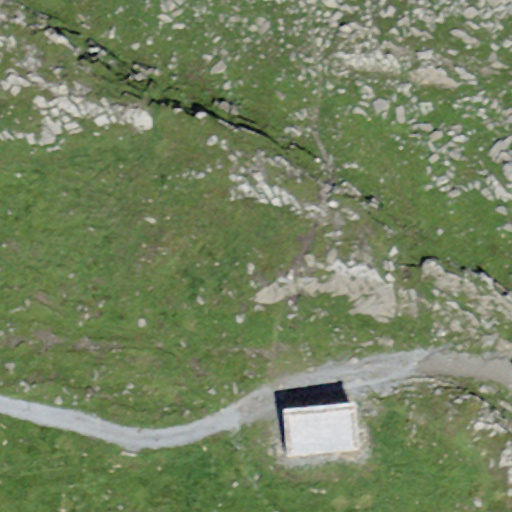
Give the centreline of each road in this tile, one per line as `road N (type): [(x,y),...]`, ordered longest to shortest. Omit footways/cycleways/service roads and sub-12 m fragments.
road 1 (track): [(0,408),(140,439),(200,429),(289,387)]
road 2 (track): [(289,387),(454,362),(511,379)]
